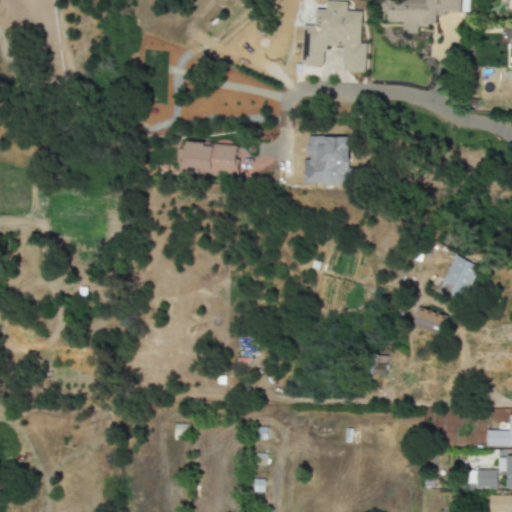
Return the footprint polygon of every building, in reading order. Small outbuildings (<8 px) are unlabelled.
[(365,73),(365,44),(360,44),(360,11),(345,11),(346,2),(325,1),(325,10),(314,10),(314,25),(303,25),(302,66),(324,67),(324,46),(343,46),(342,72),(365,73)] [(238,146),(187,143),(186,150),(176,149),(174,173),(236,177),(238,146)] [(479,266),(454,256),(439,291),(464,302),(479,266)] [(440,336),(447,318),(423,308),(415,327),(440,336)] [(486,447),(508,446),(507,431),(486,431),(486,447)] [(511,456),(497,457),(497,472),(504,472),(504,489),(511,488),(511,456)] [(496,487),(496,469),(475,470),(476,488),(496,487)] [(489,511),(509,511),(508,511),(511,511),(511,495),(489,496),(489,511)]
